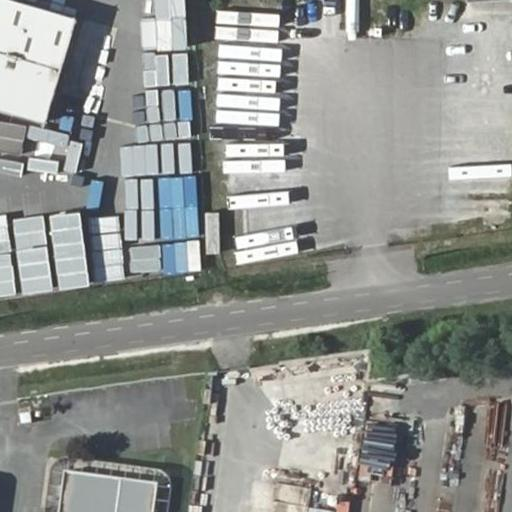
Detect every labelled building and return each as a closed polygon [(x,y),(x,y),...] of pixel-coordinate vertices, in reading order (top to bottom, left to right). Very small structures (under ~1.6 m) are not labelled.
[(26,0),(0,0),(0,105),(50,120),(84,17),(26,0)] [(220,209),(203,209),(203,253),(219,253),(220,209)] [(199,230),(175,229),(173,264),(196,266),(199,230)] [(76,511),(82,473),(60,470),(54,511),(76,511)] [(82,473),(76,511),(148,511),(153,486),(82,473)]
